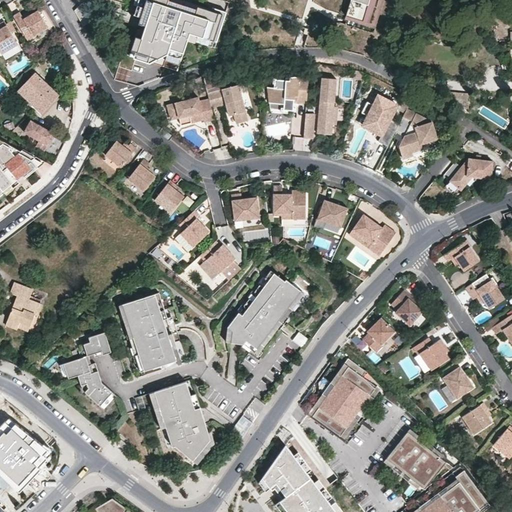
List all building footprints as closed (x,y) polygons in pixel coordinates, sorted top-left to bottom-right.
[(217,42),(230,3),(221,0),(130,0),(126,11),(141,16),(139,22),(146,25),(142,36),(135,34),(131,48),(137,50),(135,56),(122,51),(118,65),(131,69),(135,57),(176,71),(190,32),(203,37),(217,42)] [(384,0),(351,0),(345,22),(375,31),(384,0)] [(47,26),(37,9),(29,14),(23,17),(21,15),(19,11),(12,14),(26,39),(33,35),(32,34),(47,26)] [(71,17),(79,31),(87,27),(78,13),(71,17)] [(0,52),(17,43),(3,19),(0,21),(0,52)] [(215,46),(217,42),(203,37),(201,41),(215,46)] [(32,71),(16,89),(40,110),(56,92),(32,71)] [(214,91),(211,79),(203,81),(206,93),(214,91)] [(306,82),(291,81),(286,82),(286,85),(282,85),(281,85),(271,85),(271,93),(264,92),(266,108),(267,108),(281,109),(281,114),(290,114),(291,108),(304,108),(306,82)] [(332,110),(333,82),(318,81),(315,126),(319,126),(318,138),(330,139),(331,128),(335,129),(336,110),(332,110)] [(241,99),(237,85),(214,91),(206,93),(208,99),(210,108),(225,104),(228,116),(233,115),(236,124),(247,121),(244,112),(241,99)] [(448,90),(447,101),(466,106),(467,93),(448,90)] [(197,98),(165,106),(168,115),(170,115),(171,120),(178,118),(185,116),(188,118),(190,123),(202,120),(203,123),(213,120),(210,108),(208,99),(198,102),(197,98)] [(249,110),(246,98),(241,99),(244,112),(249,110)] [(394,109),(375,99),(370,109),(368,108),(363,107),(360,111),(359,115),(363,120),(364,120),(362,123),(363,126),(380,135),(374,147),(383,151),(391,136),(396,127),(387,123),(394,109)] [(430,130),(420,125),(422,122),(403,112),(396,127),(391,136),(400,141),(395,150),(399,164),(410,160),(409,157),(419,154),(418,149),(435,143),(430,130)] [(188,118),(185,116),(178,118),(180,126),(190,123),(188,118)] [(312,143),(313,118),(304,117),(302,143),(312,143)] [(34,143),(43,148),(52,131),(28,118),(22,130),(37,138),(34,143)] [(11,149),(6,142),(0,139),(0,195),(5,191),(2,188),(9,182),(12,185),(19,179),(16,176),(21,172),(23,175),(44,158),(34,153),(26,160),(21,153),(24,151),(15,146),(11,149)] [(11,149),(15,146),(9,139),(6,142),(11,149)] [(127,147),(117,139),(105,154),(121,166),(134,150),(137,147),(131,142),(127,147)] [(32,155),(24,151),(21,153),(26,160),(32,155)] [(475,158),(468,157),(449,179),(457,186),(460,189),(471,175),(490,178),(492,160),(480,159),(475,158)] [(156,175),(146,168),(150,163),(144,158),(128,177),(144,190),(156,175)] [(179,191),(174,187),(176,184),(170,179),(154,199),(171,212),(184,195),(179,191)] [(457,186),(449,179),(444,186),(452,192),(457,186)] [(13,186),(12,185),(9,182),(2,188),(5,191),(6,192),(13,186)] [(306,189),(292,190),(292,194),(282,194),(282,199),(274,200),(274,215),(283,215),(283,212),(292,212),(292,218),(306,218),(306,189)] [(260,218),(257,197),(242,199),(239,200),(240,205),(233,206),(235,221),(260,218)] [(349,208),(325,199),(318,218),(341,227),(349,208)] [(209,230),(197,217),(200,214),(195,209),(180,224),(184,229),(181,232),(194,246),(209,230)] [(383,228),(364,214),(350,234),(360,242),(364,237),(372,243),(368,248),(380,256),(396,233),(385,225),(383,228)] [(372,243),(364,237),(360,242),(368,248),(372,243)] [(220,243),(215,238),(199,253),(204,259),(199,264),(212,278),(220,270),(228,278),(241,265),(234,257),(235,256),(222,241),(220,243)] [(455,257),(459,263),(464,271),(479,261),(470,247),(472,246),(468,239),(445,255),(449,261),(452,259),(455,257)] [(263,287),(274,272),(270,270),(259,284),(263,287)] [(282,322),(303,294),(274,272),(263,287),(253,301),(242,314),(239,312),(228,326),(233,330),(232,342),(244,343),(246,340),(261,350),(271,336),(268,333),(274,326),(277,328),(279,330),(284,324),(282,322)] [(475,298),(477,297),(481,294),(485,300),(490,308),(505,299),(496,284),(497,283),(493,277),(471,292),(475,298)] [(19,293),(10,316),(21,321),(22,320),(32,323),(37,312),(40,313),(44,303),(31,297),(35,288),(16,281),(12,290),(19,293)] [(253,301),(263,287),(259,284),(249,298),(253,301)] [(404,290),(391,304),(397,309),(395,313),(409,325),(422,310),(414,303),(417,300),(404,290)] [(178,331),(175,323),(170,325),(168,317),(159,292),(122,304),(128,321),(133,337),(138,354),(144,370),(163,364),(181,358),(175,341),(171,343),(169,334),(173,333),(178,331)] [(242,314),(253,301),(249,298),(239,312),(242,314)] [(498,333),(501,332),(504,329),(508,335),(511,340),(511,314),(509,317),(502,321),(494,327),(498,333)] [(489,330),(494,327),(502,321),(498,315),(485,324),(489,330)] [(21,321),(10,316),(7,323),(19,327),(20,325),(21,321)] [(375,323),(368,330),(367,331),(369,333),(363,339),(376,352),(383,346),(381,345),(394,331),(380,318),(375,323)] [(21,321),(20,325),(30,329),(32,323),(22,320),(21,321)] [(133,337),(128,321),(124,322),(129,338),(133,337)] [(366,327),(368,330),(375,323),(372,321),(366,327)] [(271,336),(277,328),(274,326),(268,333),(271,336)] [(101,379),(96,363),(89,365),(86,356),(102,351),(103,355),(112,352),(105,332),(89,337),(90,342),(80,345),(83,357),(64,363),(69,378),(78,375),(83,389),(101,405),(113,391),(105,384),(103,386),(100,383),(99,380),(101,379)] [(449,357),(445,350),(442,345),(445,343),(441,337),(433,342),(429,336),(413,346),(417,352),(420,351),(432,369),(449,357)] [(138,354),(133,337),(129,338),(135,355),(138,354)] [(261,350),(246,340),(244,343),(258,354),(261,350)] [(144,370),(138,354),(135,355),(140,371),(144,370)] [(181,358),(163,364),(165,368),(183,363),(181,358)] [(342,366),(346,369),(342,374),(313,414),(312,415),(340,435),(346,427),(370,395),(376,386),(362,376),(366,371),(348,358),(342,366)] [(464,371),(460,365),(455,368),(459,374),(464,371)] [(459,374),(455,368),(442,377),(447,385),(456,399),(474,386),(464,371),(459,374)] [(312,415),(313,414),(342,374),(338,371),(308,412),(312,415)] [(200,420),(195,408),(191,395),(187,381),(155,391),(166,426),(172,446),(175,445),(178,448),(187,455),(192,449),(198,454),(211,438),(206,422),(205,422),(200,420)] [(456,399),(447,385),(442,388),(451,402),(456,399)] [(166,426),(155,391),(150,393),(161,428),(166,426)] [(201,406),(196,393),(191,395),(195,408),(201,406)] [(374,398),(370,395),(346,427),(351,430),(374,398)] [(490,410),(485,402),(464,417),(476,434),(493,422),(490,417),(487,412),(490,410)] [(206,422),(201,406),(195,408),(200,420),(205,422),(206,422)] [(241,439),(254,422),(243,414),(230,432),(241,439)] [(47,448),(8,416),(0,424),(0,472),(19,490),(40,467),(37,465),(45,456),(42,453),(47,448)] [(511,425),(511,424),(494,442),(510,456),(511,453),(511,425)] [(444,455),(410,428),(408,431),(441,458),(444,455)] [(408,431),(386,458),(420,485),(425,488),(446,462),(441,458),(408,431)] [(128,445),(120,439),(117,442),(124,448),(128,445)] [(338,511),(286,445),(262,478),(272,491),(275,489),(283,499),(280,501),(288,511),(338,511)] [(198,454),(192,449),(187,455),(197,463),(202,457),(198,454)] [(420,485),(386,458),(384,461),(418,488),(420,485)] [(475,511),(488,502),(464,470),(455,477),(456,478),(459,481),(432,502),(422,509),(418,511),(475,511)] [(432,502),(459,481),(456,478),(430,499),(432,502)] [(488,502),(475,511),(482,511),(491,506),(488,502)]
